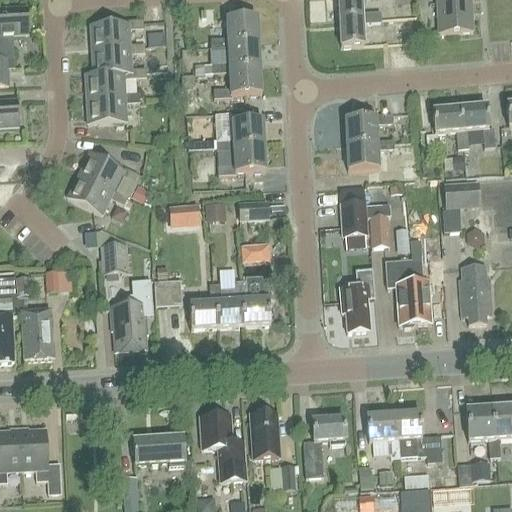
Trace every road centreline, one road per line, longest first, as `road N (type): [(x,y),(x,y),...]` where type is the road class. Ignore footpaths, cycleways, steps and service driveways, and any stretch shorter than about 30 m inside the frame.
road 1 (tertiary): [(0,386),(305,373)]
road 2 (residential): [(305,373),(297,92)]
road 3 (residential): [(3,224),(53,165),(58,147),(49,0)]
road 4 (residential): [(297,92),(511,75)]
road 5 (tertiary): [(305,373),(511,357)]
